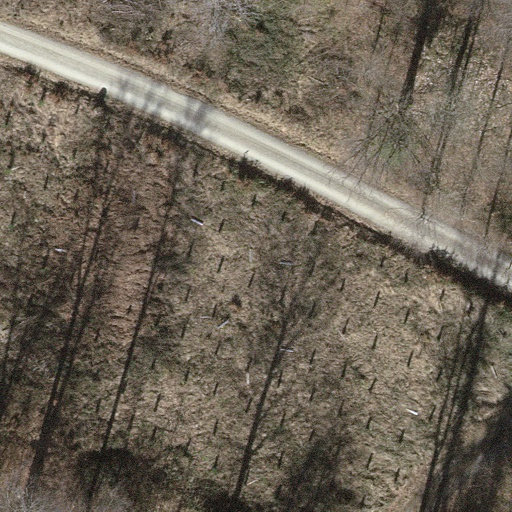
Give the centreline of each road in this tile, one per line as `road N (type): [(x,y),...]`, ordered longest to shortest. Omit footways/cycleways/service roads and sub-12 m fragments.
road 1 (track): [(511,276),(194,113),(0,39)]
road 2 (track): [(408,511),(416,492),(511,414)]
